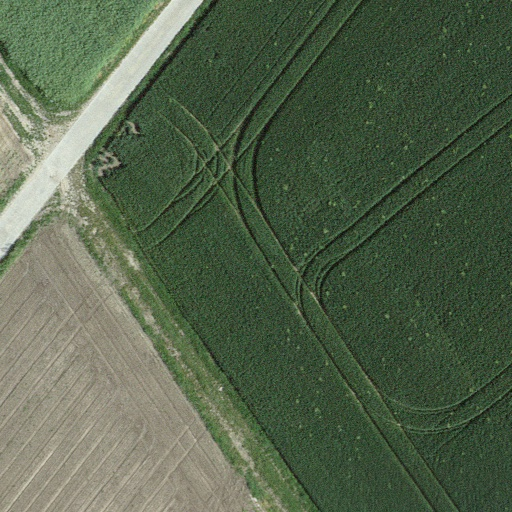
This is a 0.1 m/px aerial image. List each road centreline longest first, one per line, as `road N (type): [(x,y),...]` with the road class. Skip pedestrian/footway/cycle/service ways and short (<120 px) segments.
road 1 (track): [(0,62),(295,511)]
road 2 (track): [(187,0),(0,237)]
